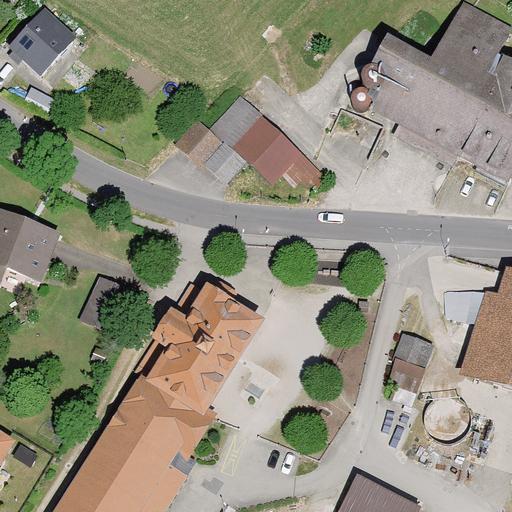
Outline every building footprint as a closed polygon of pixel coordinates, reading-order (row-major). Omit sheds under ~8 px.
[(435,60),(399,43),(365,113),(511,183),(511,58),(509,57),(511,51),(511,23),(464,0),(435,60)] [(53,9),(16,45),(49,79),(86,42),(53,9)] [(203,112),(179,138),(232,188),(254,164),(280,188),(289,178),(307,194),(328,171),(247,95),(218,126),(203,112)] [(0,202),(0,282),(4,284),(11,270),(46,286),(70,234),(0,202)] [(511,277),(508,276),(499,302),(473,295),(469,313),(493,322),(475,380),(511,391),(511,277)] [(101,283),(82,321),(116,337),(135,299),(101,283)] [(162,511),(186,475),(183,474),(191,461),(186,458),(211,418),(203,413),(257,327),(226,308),(233,296),(218,287),(210,298),(208,296),(206,298),(192,289),(138,373),(146,378),(113,431),(112,430),(111,431),(112,432),(61,511),(162,511)] [(421,344),(405,338),(395,364),(390,381),(397,384),(392,396),(408,404),(422,373),(411,368),(421,344)] [(0,462),(11,445),(0,438),(0,462)] [(341,511),(418,511),(419,510),(358,479),(341,511)]
